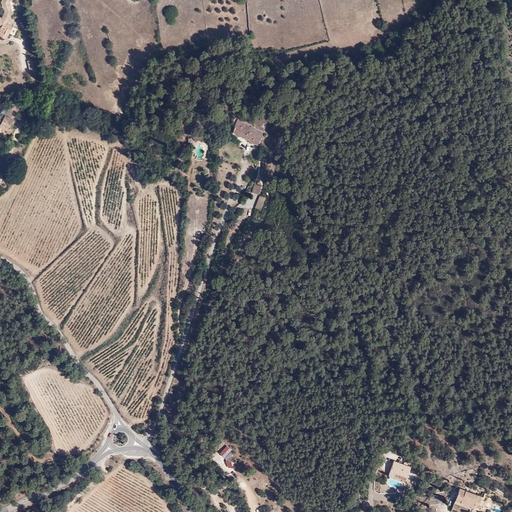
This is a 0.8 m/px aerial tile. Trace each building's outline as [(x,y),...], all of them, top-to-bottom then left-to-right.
[(2,18),(0,17),(0,36),(6,40),(14,27),(9,24),(12,18),(11,17),(13,13),(10,3),(12,0),(2,0),(1,2),(3,9),(4,9),(5,12),(2,18)] [(29,61),(32,74),(39,72),(36,60),(29,61)] [(0,124),(1,124),(9,129),(8,131),(7,132),(12,135),(16,128),(14,127),(11,125),(18,112),(16,111),(19,105),(13,102),(5,115),(0,116),(0,124)] [(14,127),(21,114),(18,112),(11,125),(14,127)] [(262,134),(236,120),(231,132),(256,146),(262,134)] [(259,194),(262,185),(255,183),(252,192),(259,194)] [(262,208),(265,197),(259,196),(256,207),(262,208)] [(409,467),(393,460),(387,474),(392,476),(393,472),(405,477),(409,467)] [(403,481),(405,477),(393,472),(392,476),(403,481)] [(511,501),(511,496),(509,495),(510,494),(497,486),(494,490),(500,493),(511,501)] [(455,501),(472,508),(472,507),(479,509),(480,507),(482,507),(486,498),(461,488),(455,501)]
